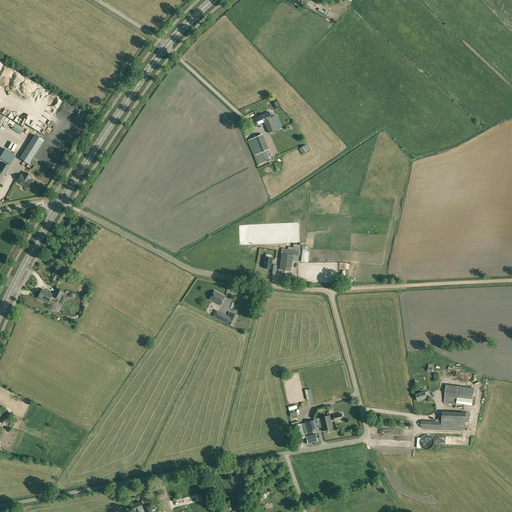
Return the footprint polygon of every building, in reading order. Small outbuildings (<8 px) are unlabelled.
[(269,133),(281,128),(276,117),(271,119),(268,112),(256,117),(257,118),(253,120),(256,125),(264,122),(269,133)] [(19,158),(28,164),(29,164),(44,140),(35,134),(19,158)] [(248,140),(255,156),(268,149),(269,149),(262,134),(248,140)] [(302,154),(309,150),(306,145),(299,149),(302,154)] [(0,160),(2,162),(3,160),(10,165),(16,156),(5,149),(0,157),(0,160)] [(272,158),(268,149),(255,156),(258,164),(272,158)] [(0,180),(9,166),(8,165),(2,162),(0,165),(0,180)] [(25,172),(23,175),(22,174),(17,181),(26,187),(31,179),(30,179),(32,176),(25,172)] [(290,271),(292,255),(281,253),(279,269),(290,271)] [(272,264),(273,258),(265,257),(263,264),(265,264),(264,268),(269,269),(270,264),(272,264)] [(58,283),(59,282),(63,284),(65,279),(55,275),(53,280),(56,281),(58,283)] [(41,290),(37,298),(42,300),(42,299),(48,302),(52,294),(48,292),(48,293),(41,290)] [(57,290),(53,297),(59,300),(62,292),(57,290)] [(220,305),(225,297),(215,291),(210,300),(220,305)] [(61,307),(68,295),(63,293),(57,304),(61,307)] [(219,312),(216,319),(233,326),(238,316),(232,313),(230,317),(219,312)] [(475,388),(446,384),(444,403),(456,405),(457,398),(459,398),(459,397),(473,399),(475,388)] [(426,395),(429,394),(428,391),(425,392),(416,395),(418,401),(427,398),(426,395)] [(469,413),(466,413),(466,412),(442,411),(442,416),(438,416),(438,422),(441,422),(441,429),(465,430),(466,421),(468,421),(469,413)] [(4,414),(1,423),(5,425),(8,416),(9,416),(10,413),(6,412),(5,414),(4,414)] [(341,414),(330,416),(331,422),(334,421),(343,419),(341,414)] [(331,422),(330,416),(319,418),(322,431),(333,428),(331,422)] [(308,421),(301,423),(304,434),(311,432),(317,430),(314,420),(308,421)] [(441,422),(438,422),(421,420),(420,428),(441,429),(441,422)] [(293,426),(296,439),(304,437),(301,424),(293,426)] [(307,444),(317,441),(316,434),(306,437),(307,444)] [(259,499),(260,506),(275,503),(274,497),(259,499)] [(133,511),(153,511),(150,505),(143,508),(140,502),(131,505),(133,511)]
